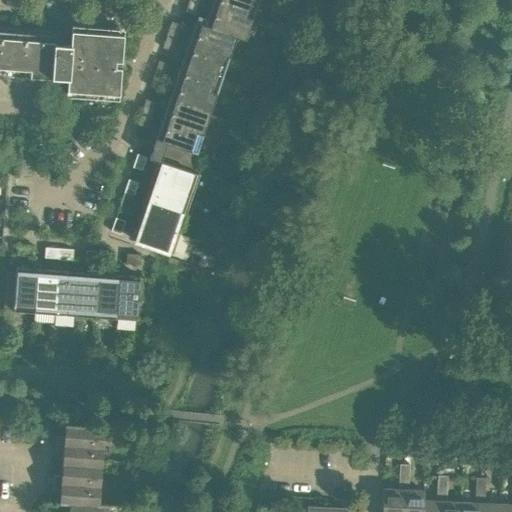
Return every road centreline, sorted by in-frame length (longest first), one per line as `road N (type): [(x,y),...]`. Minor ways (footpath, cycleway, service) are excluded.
road 1 (residential): [(34,191),(70,182),(113,142),(159,0)]
road 2 (residential): [(373,511),(371,490),(352,476),(273,473)]
